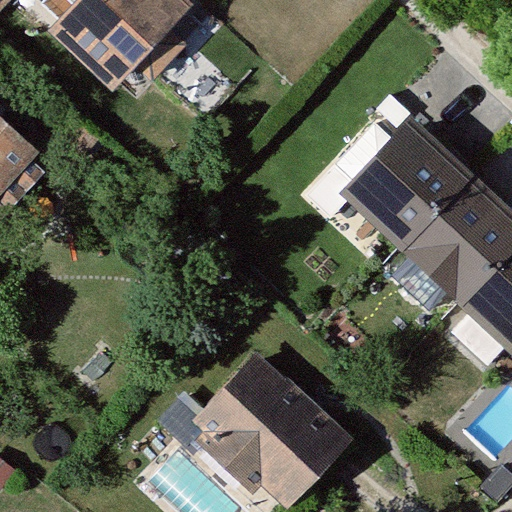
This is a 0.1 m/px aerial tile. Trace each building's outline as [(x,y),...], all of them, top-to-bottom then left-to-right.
[(0,0),(0,9),(8,0),(0,0)] [(195,3),(192,0),(77,0),(50,29),(112,89),(136,65),(155,83),(189,48),(169,29),(195,3)] [(37,148),(0,113),(0,221),(48,171),(30,155),(37,148)] [(511,211),(412,118),(343,191),(511,348),(511,211)] [(350,433),(247,344),(180,420),(282,510),(350,433)] [(17,471),(0,458),(0,489),(3,491),(17,471)]
